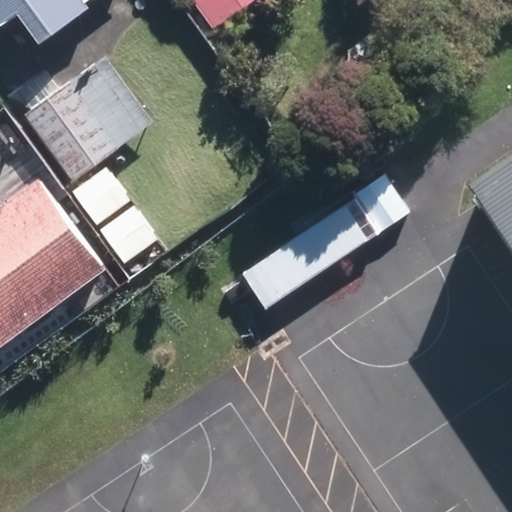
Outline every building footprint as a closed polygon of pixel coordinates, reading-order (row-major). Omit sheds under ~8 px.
[(8,0),(10,3),(13,0),(38,0),(51,18),(77,0),(8,0)] [(206,0),(220,20),(248,0),(206,0)] [(26,114),(73,180),(109,155),(166,115),(117,47),(26,114)] [(511,153),(466,184),(511,253),(511,153)] [(137,195),(112,159),(76,183),(102,219),(137,195)] [(0,345),(99,274),(33,183),(0,207),(0,345)] [(164,233),(139,198),(104,222),(129,258),(164,233)]
